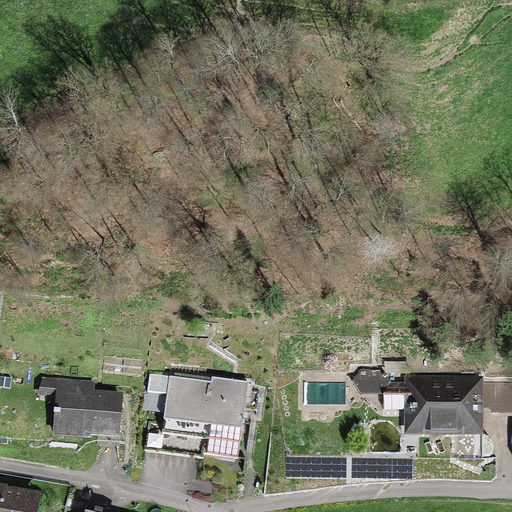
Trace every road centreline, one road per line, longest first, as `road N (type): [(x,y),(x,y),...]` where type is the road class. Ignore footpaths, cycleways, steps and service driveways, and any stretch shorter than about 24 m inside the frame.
road 1 (residential): [(240,511),(448,490),(511,497)]
road 2 (residential): [(0,461),(205,511)]
